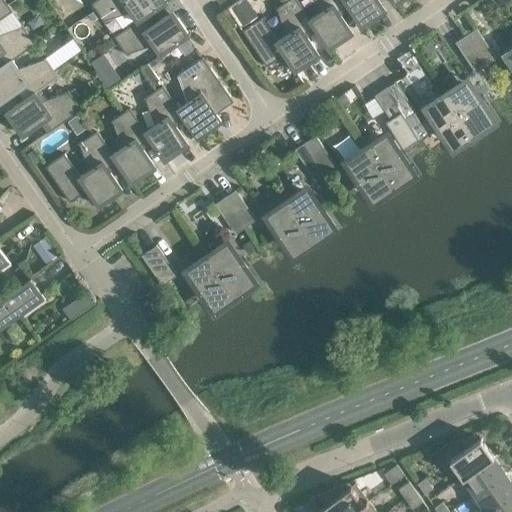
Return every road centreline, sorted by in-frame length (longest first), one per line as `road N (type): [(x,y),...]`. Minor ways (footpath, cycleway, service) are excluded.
road 1 (residential): [(269,511),(269,498),(283,483),(511,392)]
road 2 (residential): [(81,254),(274,126)]
road 3 (residential): [(274,126),(460,0)]
road 4 (residential): [(189,0),(274,126)]
road 5 (residential): [(0,140),(81,254)]
